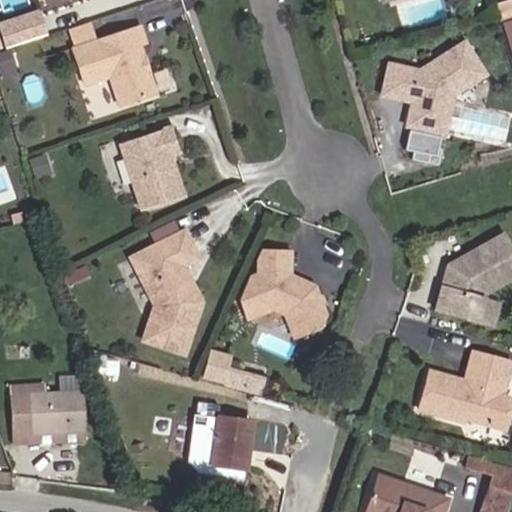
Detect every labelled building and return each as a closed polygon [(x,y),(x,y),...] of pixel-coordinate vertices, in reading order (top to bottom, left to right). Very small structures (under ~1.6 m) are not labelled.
[(0,24),(4,45),(47,37),(42,10),(0,18),(0,24)] [(95,42),(89,24),(69,31),(75,49),(95,42)] [(95,42),(75,49),(72,49),(84,86),(109,78),(118,107),(156,95),(139,46),(146,44),(140,27),(95,42)] [(452,96),(484,75),(463,44),(419,73),(388,66),(381,96),(401,100),(402,95),(413,97),(412,102),(407,127),(443,135),(452,96)] [(17,75),(9,51),(0,53),(0,72),(3,80),(17,75)] [(184,196),(171,158),(168,148),(178,144),(173,127),(119,145),(140,211),(184,196)] [(182,155),(178,144),(168,148),(171,158),(182,155)] [(438,165),(441,152),(431,150),(428,163),(438,165)] [(49,174),(44,158),(30,162),(36,179),(49,174)] [(181,233),(175,221),(157,230),(163,242),(181,233)] [(181,233),(163,242),(148,250),(152,257),(134,266),(154,307),(142,342),(183,355),(201,303),(183,268),(199,260),(185,231),(181,233)] [(485,295),(511,279),(511,251),(503,235),(452,263),(458,275),(450,280),(448,290),(441,288),(435,311),(477,322),(483,300),(485,295)] [(134,266),(152,257),(148,250),(130,259),(134,266)] [(322,303),(321,298),(317,297),(314,287),(300,281),(296,289),(291,289),(289,286),(289,276),(290,253),(262,252),(258,261),(257,275),(251,278),(240,302),(247,319),(272,310),(284,315),(293,338),(319,327),(324,315),(321,306),(322,303)] [(458,275),(452,263),(447,266),(441,288),(448,290),(450,280),(458,275)] [(89,276),(84,267),(73,273),(77,281),(89,276)] [(296,289),(300,281),(289,276),(289,286),(291,289),(296,289)] [(494,327),(500,304),(483,300),(477,322),(494,327)] [(69,357),(66,327),(46,329),(49,359),(69,357)] [(511,399),(502,396),(511,363),(471,352),(466,371),(476,373),(473,383),(468,387),(464,382),(429,372),(418,411),(462,424),(463,420),(503,431),(511,399)] [(473,383),(476,373),(466,371),(464,382),(468,387),(473,383)] [(250,394),(254,381),(241,377),(235,390),(250,394)] [(83,426),(82,392),(43,394),(33,395),(33,386),(9,387),(12,430),(83,426)] [(43,394),(42,386),(33,386),(33,395),(43,394)] [(242,481),(246,451),(250,423),(192,415),(186,462),(195,474),(242,481)] [(280,455),(284,427),(250,423),(246,451),(280,455)] [(84,441),(83,426),(12,430),(12,445),(84,441)] [(489,511),(505,511),(511,492),(511,469),(468,457),(465,468),(495,476),(483,510),(489,511)] [(444,511),(449,500),(378,476),(365,511),(444,511)]
